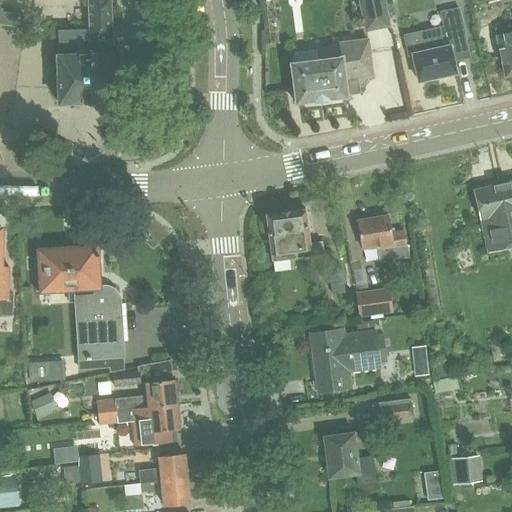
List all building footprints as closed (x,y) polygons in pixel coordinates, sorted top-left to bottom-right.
[(1,0),(0,0),(0,21),(24,25),(26,13),(4,10),(5,7),(1,6),(1,0)] [(60,103),(115,100),(112,52),(111,37),(112,37),(110,0),(88,0),(90,28),(59,30),(60,53),(57,53),(60,103)] [(358,0),(365,33),(391,27),(385,0),(358,0)] [(436,27),(404,34),(409,55),(414,54),(420,82),(457,72),(455,61),(451,45),(450,45),(448,38),(465,34),(459,7),(439,11),(443,26),(436,27)] [(511,31),(498,35),(506,76),(511,74),(511,31)] [(291,60),(296,102),(349,95),(348,93),(361,91),(361,87),(363,86),(370,77),(374,76),(369,38),(340,41),(342,54),(291,60)] [(488,251),(511,245),(511,181),(475,189),(488,251)] [(273,261),(324,253),(322,241),(310,242),(305,208),(283,211),(279,206),(270,207),(267,213),(272,252),(273,261)] [(381,260),(409,256),(404,231),(393,233),(390,215),(358,220),(363,247),(379,244),(381,260)] [(37,274),(35,274),(36,289),(69,287),(70,300),(76,300),(75,287),(102,286),(99,241),(71,243),(41,245),(41,247),(36,247),(37,274)] [(253,296),(279,289),(272,263),(246,270),(253,296)] [(0,313),(14,314),(15,292),(10,292),(10,265),(2,265),(0,264),(0,313)] [(346,292),(345,283),(348,283),(345,264),(342,264),(329,265),(332,294),(346,292)] [(102,286),(75,287),(76,300),(81,367),(109,365),(112,365),(111,355),(123,354),(125,354),(122,301),(122,300),(121,298),(121,297),(121,296),(121,295),(120,294),(119,292),(119,291),(118,290),(117,289),(116,289),(115,288),(114,287),(113,286),(112,286),(110,286),(109,285),(108,285),(102,286)] [(358,293),(361,314),(392,310),(389,288),(358,293)] [(312,333),(320,391),(351,386),(349,370),(381,365),(381,363),(388,362),(384,333),(377,334),(376,330),(345,335),(344,328),(312,333)] [(429,375),(427,359),(412,361),(414,377),(429,375)] [(437,378),(452,375),(449,359),(434,361),(437,378)] [(67,360),(51,361),(52,381),(68,380),(67,360)] [(115,386),(141,383),(140,369),(125,371),(113,372),(115,386)] [(146,381),(147,395),(97,399),(98,411),(117,409),(139,407),(177,403),(176,393),(180,390),(179,381),(175,380),(175,378),(146,381)] [(374,421),(415,416),(413,401),(372,407),(374,421)] [(156,431),(180,428),(177,403),(139,407),(117,409),(118,422),(131,421),(134,445),(157,443),(156,431)] [(117,409),(98,411),(100,424),(118,422),(117,409)] [(358,485),(377,482),(374,456),(359,458),(355,431),(325,435),(330,476),(357,473),(358,485)] [(141,481),(161,479),(188,477),(186,452),(160,455),(161,466),(139,468),(141,481)] [(82,483),(103,480),(100,453),(78,455),(82,483)] [(456,472),(457,485),(483,482),(481,470),(456,472)] [(0,506),(19,505),(15,476),(0,477),(0,506)] [(161,479),(164,504),(190,502),(188,477),(161,479)] [(140,482),(141,490),(154,489),(153,481),(140,482)]
